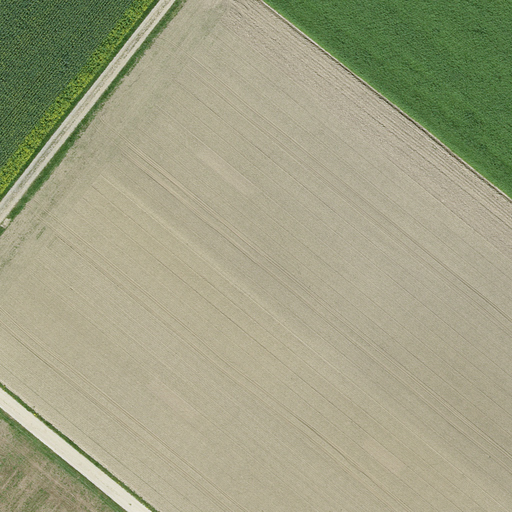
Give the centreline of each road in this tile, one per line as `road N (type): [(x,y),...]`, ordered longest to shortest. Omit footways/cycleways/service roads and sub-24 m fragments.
road 1 (track): [(0,213),(168,0)]
road 2 (track): [(0,396),(139,511)]
